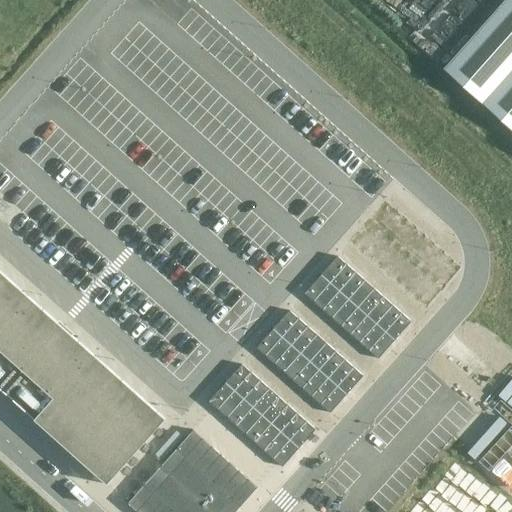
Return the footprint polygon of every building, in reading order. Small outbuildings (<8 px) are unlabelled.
[(511,0),(504,0),(444,67),(511,127),(511,0)] [(337,256),(304,293),(378,359),(411,322),(337,256)] [(165,419),(0,271),(0,389),(107,484),(165,419)] [(289,310),(256,347),(330,413),(363,376),(289,310)] [(241,364),(208,401),(282,467),(315,430),(241,364)] [(161,467),(128,504),(137,511),(235,511),(257,487),(193,430),(161,467)]
